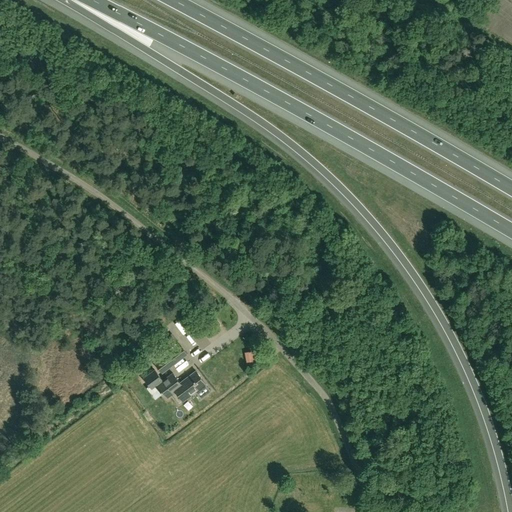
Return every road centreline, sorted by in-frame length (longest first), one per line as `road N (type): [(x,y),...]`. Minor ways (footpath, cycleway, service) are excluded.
road 1 (motorway): [(72,0),(281,137),(381,232),(473,380),(510,511)]
road 2 (unclassified): [(354,464),(320,394),(220,289),(84,186),(0,137)]
road 3 (motorway): [(91,0),(511,232)]
road 4 (motorway): [(511,190),(173,0)]
